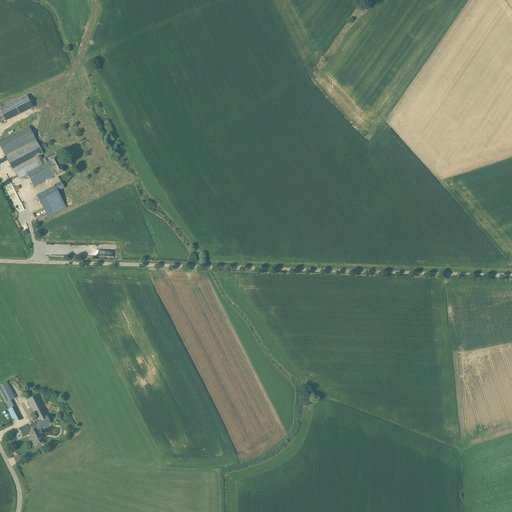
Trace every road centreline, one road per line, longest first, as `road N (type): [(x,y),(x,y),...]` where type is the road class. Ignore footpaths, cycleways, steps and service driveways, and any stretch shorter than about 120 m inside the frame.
road 1 (unclassified): [(511,274),(0,261)]
road 2 (track): [(14,122),(47,106),(77,62),(93,0)]
